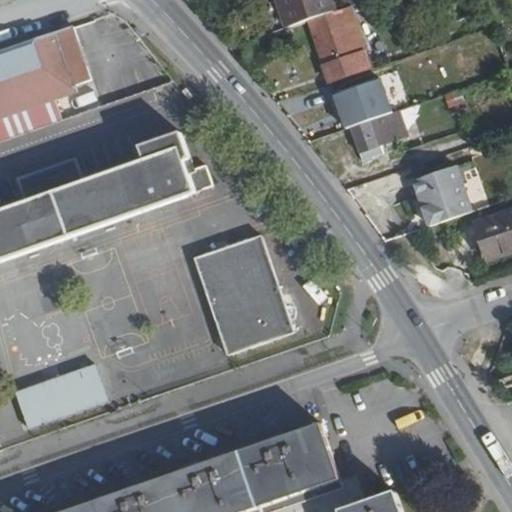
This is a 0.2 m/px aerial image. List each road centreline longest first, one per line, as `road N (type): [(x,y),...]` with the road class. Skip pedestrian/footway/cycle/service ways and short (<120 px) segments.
road 1 (residential): [(416,333),(369,359),(0,486)]
road 2 (tertiary): [(416,333),(329,204),(148,0)]
road 3 (tertiary): [(511,488),(416,333)]
